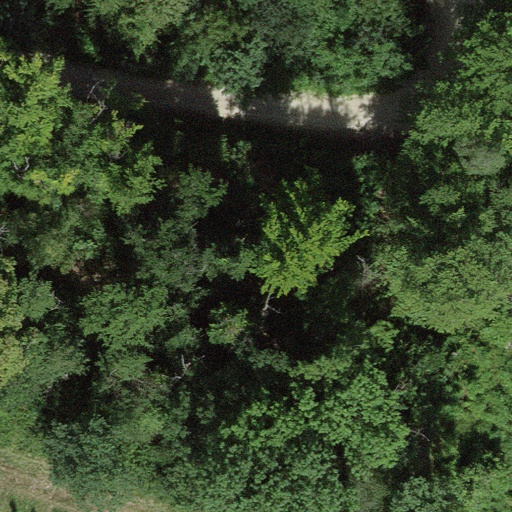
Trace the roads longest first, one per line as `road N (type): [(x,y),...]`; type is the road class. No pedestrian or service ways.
road 1 (track): [(470,67),(432,104),(362,120),(146,99),(0,67)]
road 2 (track): [(0,447),(158,511)]
